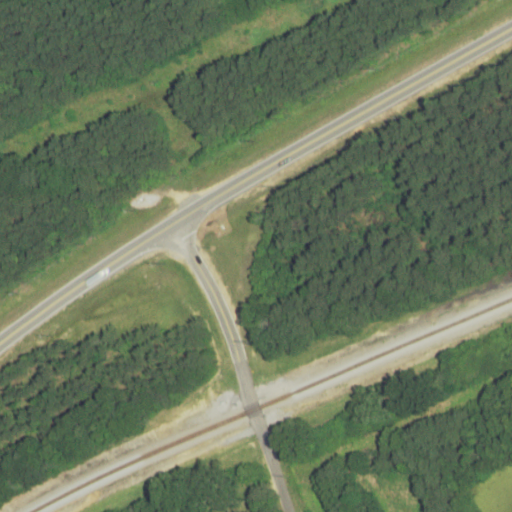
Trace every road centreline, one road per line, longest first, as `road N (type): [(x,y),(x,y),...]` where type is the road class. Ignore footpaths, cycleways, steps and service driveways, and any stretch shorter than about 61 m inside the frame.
road 1 (primary): [(0,343),(170,219),(511,24)]
road 2 (residential): [(290,511),(220,304),(170,219)]
